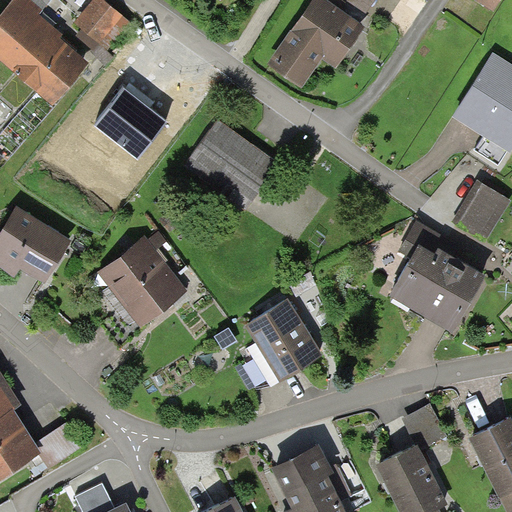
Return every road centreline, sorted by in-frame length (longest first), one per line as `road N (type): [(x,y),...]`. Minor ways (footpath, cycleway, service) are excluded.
road 1 (residential): [(130,432),(156,438),(283,423),(511,362)]
road 2 (residential): [(137,0),(416,203)]
road 3 (residential): [(0,323),(130,432)]
